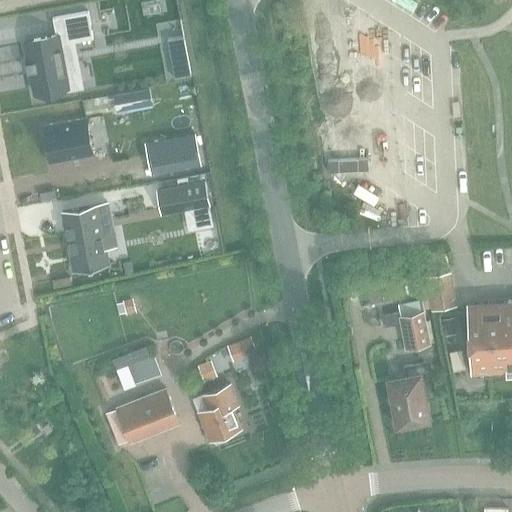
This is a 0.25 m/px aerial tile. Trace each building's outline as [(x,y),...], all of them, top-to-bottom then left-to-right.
[(55,34),(25,40),(29,60),(25,60),(27,71),(31,70),(35,92),(67,86),(63,64),(73,62),(69,42),(93,38),(88,10),(52,17),(55,34)] [(86,116),(43,125),(50,161),(93,153),(86,116)] [(321,124),(326,143),(341,140),(337,121),(321,124)] [(146,143),(151,171),(199,162),(194,134),(146,143)] [(204,180),(157,189),(162,213),(208,203),(204,180)] [(107,202),(61,211),(73,270),(109,263),(102,229),(112,227),(107,202)] [(426,276),(432,309),(456,305),(450,272),(426,276)] [(138,288),(121,290),(122,300),(139,297),(138,288)] [(511,299),(467,302),(468,311),(471,371),(505,369),(505,375),(511,375),(511,299)] [(423,312),(421,313),(419,300),(397,304),(406,347),(429,343),(423,312)] [(208,366),(222,358),(215,346),(201,354),(208,366)] [(127,363),(135,384),(161,373),(153,353),(127,363)] [(413,422),(429,419),(425,398),(435,396),(429,361),(404,366),(406,374),(387,378),(390,396),(389,396),(392,408),(393,407),(396,425),(400,424),(401,429),(414,427),(413,422)] [(193,396),(210,440),(241,428),(232,406),(239,403),(231,382),(193,396)] [(129,438),(129,440),(178,420),(166,389),(106,412),(118,443),(129,438)] [(47,423),(41,427),(46,434),(52,429),(47,423)]
